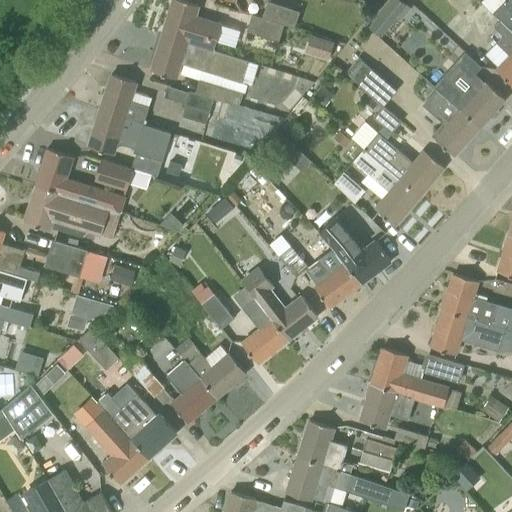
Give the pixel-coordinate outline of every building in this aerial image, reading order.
[(173,0),(163,34),(214,50),(222,24),(195,16),(199,5),(181,0),(173,0)] [(267,0),(262,16),(284,23),(295,26),(300,10),(267,0)] [(390,0),(369,26),(381,36),(398,16),(402,20),(412,8),(402,0),(390,0)] [(511,1),(510,0),(504,0),(493,12),(500,20),(511,30),(511,1)] [(284,23),(262,16),(252,13),(247,30),(279,39),(284,23)] [(511,83),(511,30),(500,20),(494,26),(503,35),(497,42),(511,55),(497,69),(511,83)] [(214,50),(163,34),(152,70),(176,77),(183,57),(186,58),(185,64),(242,82),(249,61),(214,50)] [(435,86),(445,96),(480,127),(505,99),(486,82),(484,84),(458,61),(435,86)] [(359,84),(384,105),(384,106),(397,90),(372,69),(359,84)] [(100,110),(143,123),(144,123),(149,106),(136,101),(135,104),(130,102),(136,82),(112,74),(100,110)] [(199,77),(195,91),(222,100),(239,105),(243,91),(199,77)] [(195,91),(190,90),(182,115),(206,122),(209,111),(218,113),(222,100),(195,91)] [(455,155),(480,127),(445,96),(431,112),(443,123),(432,135),(455,155)] [(402,121),(384,106),(384,105),(373,117),(392,133),(402,121)] [(136,148),(143,123),(100,110),(89,146),(114,153),(117,142),(136,148)] [(364,148),(420,196),(444,167),(424,150),(411,167),(407,164),(411,159),(378,131),(364,148)] [(420,196),(364,148),(353,161),(390,191),(376,208),(395,224),(420,196)] [(48,149),(37,185),(79,199),(121,212),(125,197),(66,178),(73,157),(48,149)] [(249,162),(266,178),(277,166),(260,150),(249,162)] [(137,151),(132,167),(132,168),(157,175),(162,158),(137,151)] [(132,167),(101,158),(95,179),(126,188),(132,168),(132,167)] [(344,171),(334,183),(355,202),(366,190),(344,171)] [(121,212),(79,199),(37,185),(25,221),(50,229),(53,218),(113,237),(121,212)] [(376,240),(363,250),(351,234),(335,217),(319,232),(322,235),(333,248),(334,248),(361,284),(391,261),(376,240)] [(25,250),(5,244),(1,243),(4,232),(0,230),(0,269),(27,278),(37,281),(40,272),(20,266),(25,250)] [(511,235),(509,234),(498,271),(511,274),(511,235)] [(52,239),(44,265),(80,276),(88,249),(52,239)] [(331,306),(361,284),(334,248),(333,248),(309,267),(291,245),(279,256),(297,277),(307,269),(318,283),(315,286),(331,306)] [(255,296),(288,339),(318,316),(302,296),(285,309),(270,290),(275,286),(258,264),(241,278),(255,296)] [(0,288),(21,296),(27,278),(0,269),(0,288)] [(453,274),(442,310),(511,330),(511,307),(473,296),(478,281),(453,274)] [(202,303),(210,314),(221,328),(234,318),(214,293),(202,303)] [(259,363),(288,339),(255,296),(242,307),(260,329),(243,342),(259,363)] [(6,305),(5,307),(1,319),(9,322),(29,328),(34,314),(6,305)] [(511,330),(442,310),(431,346),(456,353),(462,333),(511,348),(511,330)] [(1,319),(0,319),(0,333),(1,329),(6,331),(9,322),(1,319)] [(91,327),(78,338),(107,369),(119,357),(91,327)] [(205,357),(201,353),(189,363),(218,397),(246,373),(229,353),(228,354),(220,345),(205,357)] [(383,347),(372,383),(415,397),(444,405),(449,388),(402,373),(407,355),(383,347)] [(424,367),(423,371),(459,382),(465,364),(426,352),(422,366),(424,367)] [(136,354),(125,364),(154,396),(165,387),(136,354)] [(189,363),(183,358),(166,373),(182,394),(172,402),(189,422),(218,397),(189,363)] [(54,413),(31,383),(3,408),(22,438),(54,413)] [(408,419),(415,397),(372,383),(361,419),(386,427),(390,413),(408,419)] [(105,409),(119,424),(149,457),(177,432),(160,413),(157,415),(136,393),(120,407),(107,391),(97,400),(105,409)] [(121,483),(149,457),(119,424),(105,409),(87,425),(113,454),(103,463),(121,483)] [(310,420),(298,456),(351,472),(353,464),(343,461),(348,445),(331,440),(334,428),(310,420)] [(511,420),(488,445),(495,453),(511,436),(511,420)] [(394,438),(425,448),(429,436),(398,427),(394,438)] [(397,447),(382,442),(367,438),(363,451),(393,459),(397,447)] [(363,451),(359,462),(390,471),(393,459),(363,451)] [(347,491),(353,474),(351,473),(351,472),(298,456),(287,492),(311,500),(312,498),(329,504),(326,511),(350,511),(351,509),(330,502),(335,487),(347,491)] [(60,496),(68,511),(112,511),(102,494),(85,503),(65,467),(47,477),(60,496)] [(68,511),(60,496),(47,477),(22,492),(33,511),(68,511)] [(264,511),(253,508),(256,499),(231,491),(224,511),(308,511),(310,508),(284,499),(279,511),(264,511)] [(7,499),(14,511),(30,511),(19,492),(7,499)]
